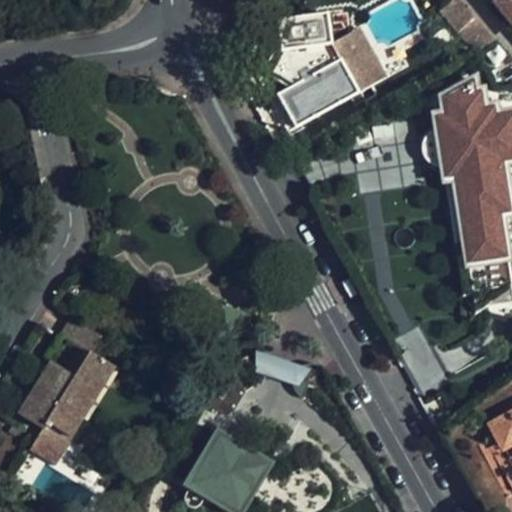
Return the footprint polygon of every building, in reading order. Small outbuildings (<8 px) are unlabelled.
[(496,41),(458,0),(457,0),(442,14),(476,52),(496,41)] [(511,17),(511,0),(501,0),(500,1),(511,17)] [(328,15),(279,22),(283,53),(266,75),(290,87),(278,94),(297,127),(390,76),(363,28),(333,44),(328,15)] [(441,97),(478,93),(476,77),(441,97)] [(478,93),(441,97),(445,118),(438,119),(434,119),(436,132),(443,169),(445,182),(453,181),(473,295),(511,289),(500,218),(511,216),(503,166),(511,164),(511,114),(494,117),(493,109),(482,111),(478,93)] [(445,118),(441,97),(436,103),(438,119),(445,118)] [(443,169),(436,132),(431,134),(426,138),(423,144),(422,153),(425,161),(428,164),(434,168),(443,169)] [(478,313),(511,289),(473,295),(467,296),(478,313)] [(94,356),(104,338),(72,319),(60,336),(80,350),(71,366),(82,374),(79,378),(54,361),(45,376),(21,415),(45,431),(40,440),(51,447),(61,430),(72,438),(114,369),(94,356)] [(224,355),(208,382),(217,383),(223,383),(236,378),(242,374),(250,364),(253,358),(255,351),(255,339),(224,355)] [(273,358),(266,353),(261,360),(275,367),(287,371),(294,372),(295,382),(308,380),(303,365),(283,362),(273,358)] [(45,376),(54,361),(46,356),(37,371),(45,376)] [(511,416),(493,427),(511,462),(502,467),(511,485),(511,416)] [(62,454),(72,438),(61,430),(51,447),(62,454)] [(218,432),(184,486),(225,511),(244,511),(273,467),(218,432)]
